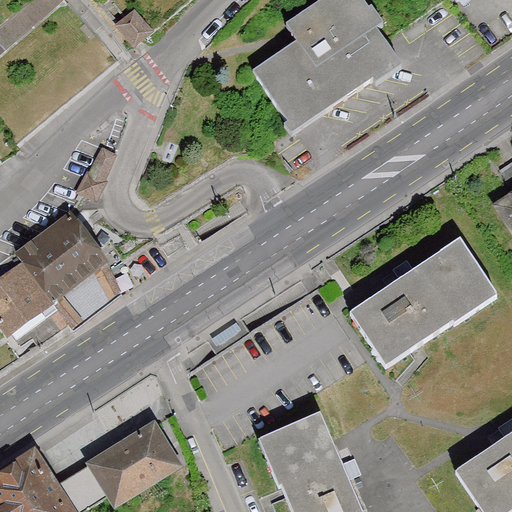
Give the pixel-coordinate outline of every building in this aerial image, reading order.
[(0,52),(60,0),(31,0),(0,27),(0,52)] [(297,52),(251,80),(290,143),(402,75),(356,0),(334,0),(284,31),(297,52)] [(140,47),(160,32),(143,8),(122,23),(140,47)] [(104,201),(123,151),(105,143),(85,194),(104,201)] [(511,198),(492,212),(511,240),(511,198)] [(25,262),(59,307),(116,265),(76,211),(19,253),(25,262)] [(462,247),(347,319),(383,375),(498,303),(462,247)] [(25,262),(0,281),(0,327),(12,343),(59,307),(25,262)] [(320,416),(260,441),(290,511),(361,511),(348,480),(359,475),(353,462),(342,467),(320,416)] [(90,467),(109,496),(118,511),(187,467),(160,423),(90,467)] [(511,511),(511,440),(452,481),(472,511),(511,511)] [(0,473),(0,511),(83,511),(109,496),(90,467),(62,485),(38,449),(0,473)]
